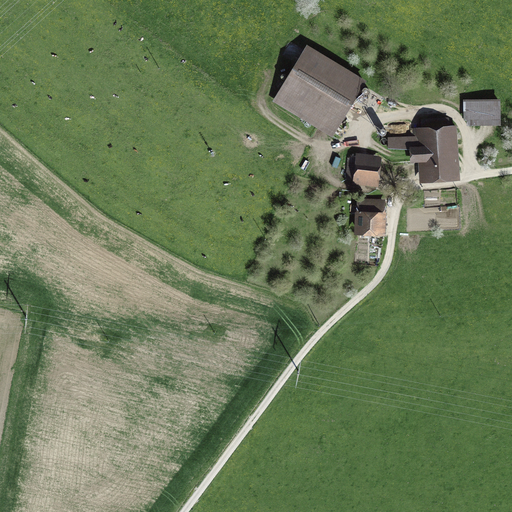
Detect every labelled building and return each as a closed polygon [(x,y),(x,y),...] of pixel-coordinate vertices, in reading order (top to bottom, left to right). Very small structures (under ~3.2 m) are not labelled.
[(364,83),(307,47),(272,102),(330,138),(364,83)] [(499,100),(464,101),(465,127),(500,126),(499,100)] [(388,150),(409,151),(410,164),(418,165),(420,183),(460,180),(456,127),(416,129),(417,138),(388,138),(388,150)] [(381,157),(356,155),(353,182),(378,184),(381,157)] [(357,199),(357,213),(354,213),(354,237),(385,238),(385,214),(385,200),(357,199)]
